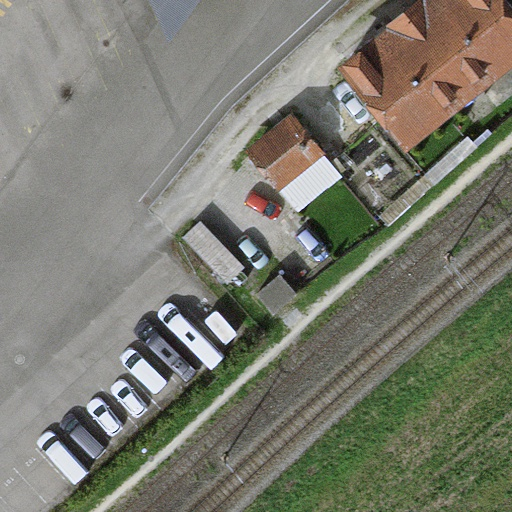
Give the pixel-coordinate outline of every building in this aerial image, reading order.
[(148,0),(169,44),(201,0),(148,0)] [(424,0),(347,61),(406,135),(511,49),(511,21),(495,0),(424,0)] [(292,118),(252,150),(277,181),(317,150),(292,118)] [(0,381),(0,511),(30,511),(246,308),(166,224),(0,381)] [(273,311),(295,292),(279,273),(257,292),(273,311)]
